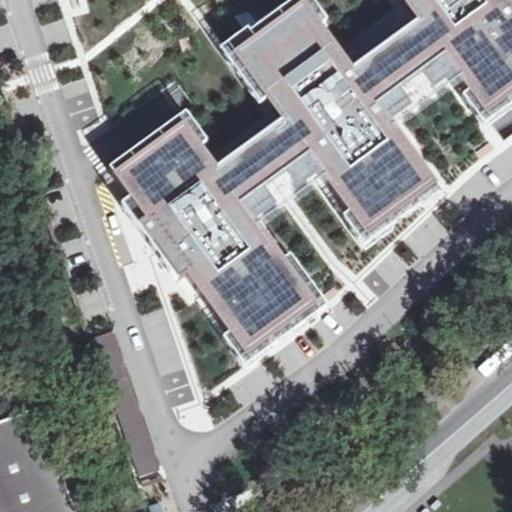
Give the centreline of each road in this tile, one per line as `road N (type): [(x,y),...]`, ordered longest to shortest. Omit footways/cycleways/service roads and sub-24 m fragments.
road 1 (residential): [(183,478),(28,0)]
road 2 (track): [(0,76),(82,363),(143,511)]
road 3 (residential): [(511,214),(183,478)]
road 4 (secondary): [(365,511),(511,382)]
